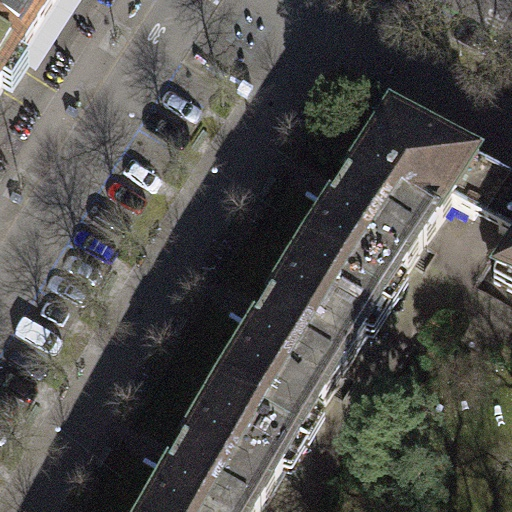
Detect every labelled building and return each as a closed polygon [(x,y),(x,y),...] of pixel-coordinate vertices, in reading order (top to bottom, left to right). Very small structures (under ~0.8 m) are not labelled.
[(0,0),(0,99),(13,78),(63,0),(0,0)] [(338,201),(307,248),(352,278),(345,290),(384,315),(453,210),(482,166),(391,120),(338,201)] [(511,182),(482,166),(453,210),(511,241),(511,257),(495,283),(511,292),(511,182)] [(300,450),(384,315),(345,290),(352,278),(307,248),(263,320),(218,391),(264,419),(260,425),(300,450)] [(264,511),(300,450),(260,425),(264,419),(218,391),(176,464),(148,511),(264,511)]
